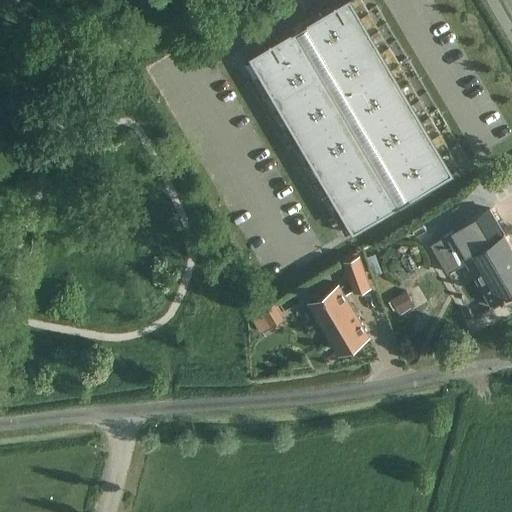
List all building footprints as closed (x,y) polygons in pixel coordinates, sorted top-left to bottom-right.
[(290,28),(280,34),(291,54),(261,72),(354,229),(428,185),(418,167),(440,155),(439,154),(435,156),(344,1),(292,31),(290,28)] [(448,273),(467,261),(493,307),(508,298),(506,293),(511,289),(511,246),(504,233),(480,247),(466,223),(430,243),(448,273)] [(359,256),(344,261),(355,291),(370,286),(359,256)] [(369,334),(338,283),(309,301),(340,351),(369,334)] [(406,290),(391,299),(400,314),(415,305),(406,290)] [(278,299),(264,307),(274,323),(287,315),(278,299)]
